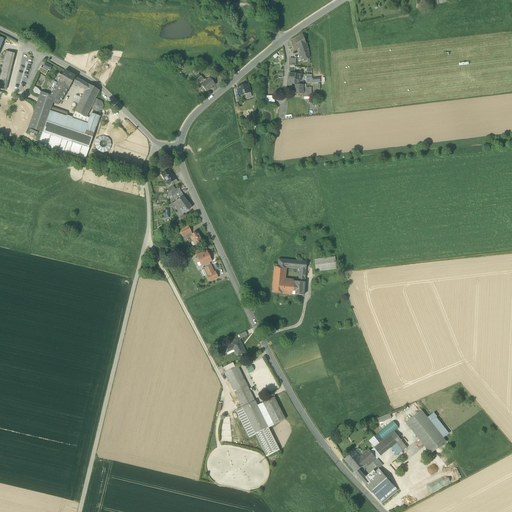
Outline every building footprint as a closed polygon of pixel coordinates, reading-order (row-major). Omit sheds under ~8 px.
[(293,51),(297,49),(306,44),(302,34),(290,41),(293,51)] [(306,44),(297,49),(301,60),(309,59),(308,49),(306,44)] [(6,51),(0,76),(0,88),(6,90),(8,83),(15,54),(6,51)] [(64,71),(58,81),(69,87),(69,88),(72,83),(75,77),(64,71)] [(196,80),(206,92),(215,85),(209,78),(206,80),(205,80),(204,80),(201,76),(196,80)] [(72,83),(81,88),(85,82),(75,77),(72,83)] [(295,95),(303,94),(303,88),(303,85),(301,85),(301,82),(301,81),(288,79),(288,86),(291,86),(292,84),(295,85),(295,95)] [(49,89),(53,91),(57,83),(53,81),(49,89)] [(69,87),(58,81),(57,83),(53,91),(50,95),(50,96),(60,101),(61,102),(69,87)] [(86,118),(92,106),(94,102),(99,91),(88,84),(85,91),(75,111),(86,118)] [(240,95),(246,93),(250,92),(247,84),(237,87),(240,95)] [(40,92),(38,98),(52,103),(58,105),(60,101),(50,96),(50,95),(49,95),(40,92)] [(28,127),(43,132),(50,111),(51,108),(52,103),(38,98),(28,127)] [(97,100),(94,102),(92,106),(93,109),(93,110),(97,111),(101,110),(103,107),(103,106),(102,102),(101,102),(98,100),(97,100)] [(67,114),(51,108),(50,111),(66,117),(67,114)] [(66,117),(50,111),(43,132),(89,148),(100,116),(91,113),(89,119),(87,124),(71,118),(66,117)] [(75,111),(71,118),(87,124),(89,119),(86,118),(75,111)] [(89,148),(43,132),(38,147),(65,156),(66,153),(85,159),(89,148)] [(109,151),(109,136),(95,137),(95,152),(109,151)] [(162,174),(168,184),(171,182),(174,180),(170,174),(171,174),(168,170),(162,174)] [(177,199),(178,200),(183,196),(184,196),(179,188),(172,191),(174,195),(176,199),(177,199)] [(174,213),(177,211),(184,205),(185,206),(189,203),(183,196),(178,200),(177,201),(176,200),(176,201),(173,204),(174,207),(171,209),(174,213)] [(192,207),(189,203),(185,206),(184,205),(177,211),(178,212),(181,216),(182,214),(192,207)] [(179,218),(181,221),(185,218),(182,214),(181,216),(178,212),(176,214),(179,218)] [(179,230),(183,237),(191,232),(188,226),(179,230)] [(198,234),(195,235),(193,236),(190,238),(192,242),(191,243),(193,247),(202,242),(198,234)] [(196,256),(201,266),(209,262),(212,261),(207,251),(196,256)] [(314,260),(316,272),(335,269),(334,257),(314,260)] [(285,268),(299,269),(305,270),(306,262),(278,259),(277,267),(285,268)] [(208,275),(208,276),(214,272),(210,265),(204,268),(208,275)] [(272,293),(283,294),(284,281),(285,268),(277,267),(274,267),(272,293)] [(207,276),(209,281),(218,277),(215,272),(214,272),(208,276),(208,275),(207,276)] [(293,281),(284,281),(283,294),(292,295),(293,281)] [(303,296),(304,282),(298,282),(293,281),(292,295),(303,296)] [(233,348),(237,356),(245,352),(239,340),(231,344),(224,348),(226,352),(233,348)] [(224,367),(226,372),(235,368),(233,363),(224,367)] [(252,402),(255,401),(237,366),(235,368),(252,402)] [(224,373),(242,407),(252,402),(235,368),(226,372),(224,373)] [(274,397),(257,406),(268,428),(285,420),(274,397)] [(268,428),(257,406),(255,401),(252,402),(242,407),(255,434),(268,428)] [(249,438),(255,434),(242,407),(235,411),(249,438)] [(446,442),(443,438),(428,418),(422,410),(406,423),(431,454),(446,442)] [(378,419),(379,423),(381,423),(381,422),(392,418),(390,414),(378,419)] [(433,415),(428,418),(443,438),(448,434),(433,415)] [(279,450),(268,428),(255,434),(266,457),(279,450)] [(395,432),(391,435),(403,451),(407,447),(395,432)] [(373,446),(374,447),(381,441),(379,438),(376,435),(375,436),(369,441),(373,446)] [(397,455),(403,451),(391,435),(386,438),(392,446),(391,447),(397,455)] [(392,446),(386,438),(383,441),(381,441),(374,447),(374,448),(381,456),(391,447),(392,446)] [(381,456),(374,448),(370,451),(377,459),(381,456)] [(360,457),(357,454),(354,451),(344,459),(355,472),(359,470),(366,464),(368,466),(373,462),(377,459),(370,451),(369,449),(363,454),(360,457)] [(373,462),(378,468),(382,465),(377,459),(373,462)] [(361,480),(366,485),(377,475),(374,471),(366,478),(365,476),(361,480)] [(381,471),(377,475),(366,485),(377,498),(382,504),(398,490),(381,471)]
